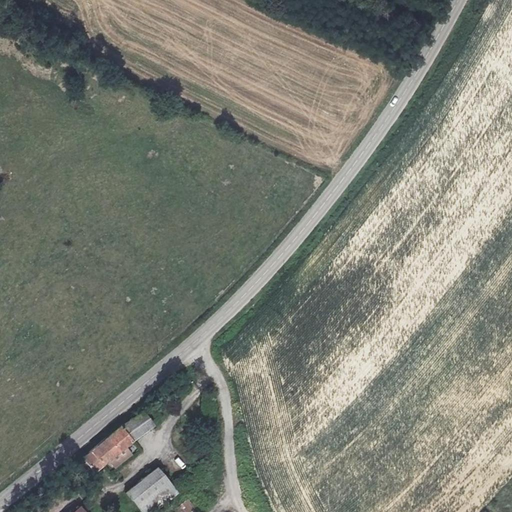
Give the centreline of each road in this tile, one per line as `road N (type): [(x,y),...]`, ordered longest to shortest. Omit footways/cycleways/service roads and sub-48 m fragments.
road 1 (tertiary): [(459,0),(423,66),(326,199),(196,346),(0,505)]
road 2 (unknown): [(196,346),(222,394),(234,498)]
